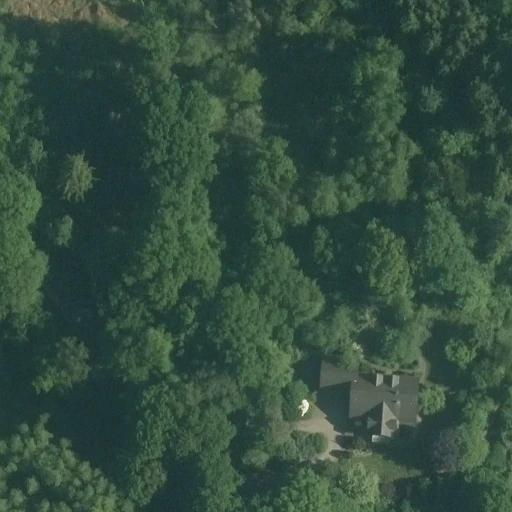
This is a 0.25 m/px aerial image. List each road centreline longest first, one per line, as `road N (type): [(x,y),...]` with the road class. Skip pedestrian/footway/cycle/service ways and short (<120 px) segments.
road 1 (track): [(0,233),(121,391),(193,461),(320,511)]
road 2 (track): [(452,511),(489,413),(511,382)]
